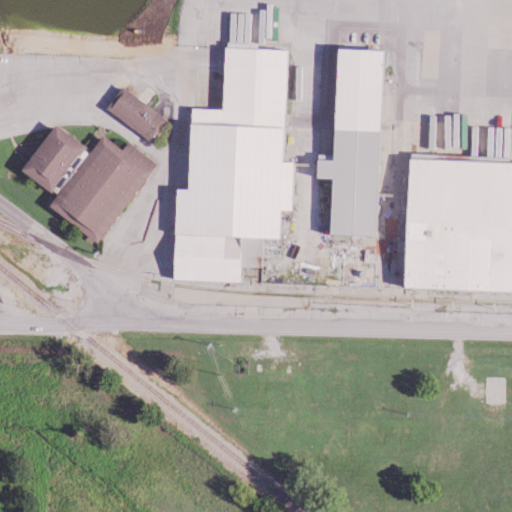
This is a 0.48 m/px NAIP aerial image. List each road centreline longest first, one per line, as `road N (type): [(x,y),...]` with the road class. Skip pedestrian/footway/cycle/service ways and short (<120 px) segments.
road 1 (residential): [(511,335),(0,326)]
road 2 (residential): [(167,326),(0,203)]
